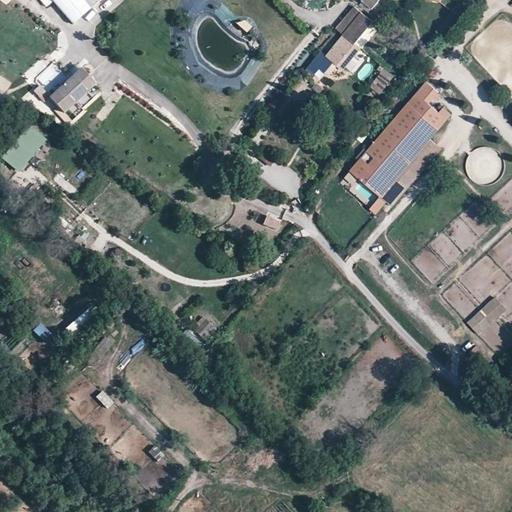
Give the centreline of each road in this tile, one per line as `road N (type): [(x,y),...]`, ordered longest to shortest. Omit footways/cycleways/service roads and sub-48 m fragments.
road 1 (unclassified): [(511,426),(405,338),(305,226)]
road 2 (unknown): [(339,264),(393,214),(482,99)]
